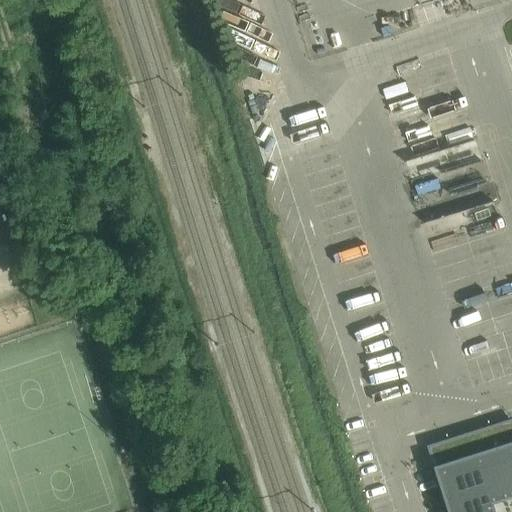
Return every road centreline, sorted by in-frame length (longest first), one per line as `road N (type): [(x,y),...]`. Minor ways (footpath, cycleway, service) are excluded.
road 1 (unknown): [(445,408),(353,71)]
road 2 (unknown): [(463,3),(511,154)]
road 3 (unknown): [(445,408),(395,433),(391,444),(412,511)]
